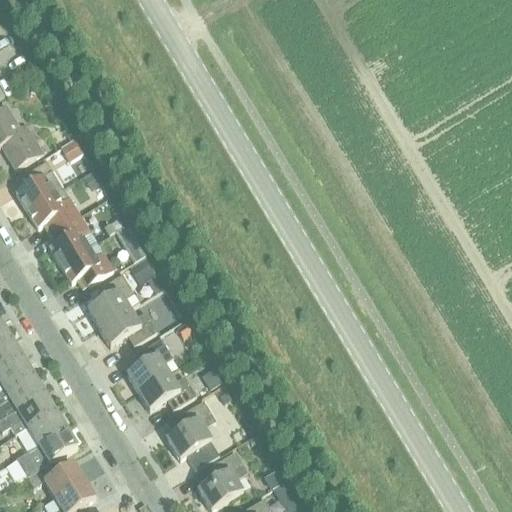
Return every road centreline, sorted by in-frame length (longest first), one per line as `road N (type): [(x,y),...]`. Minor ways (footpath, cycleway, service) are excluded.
road 1 (secondary): [(456,511),(149,0)]
road 2 (residential): [(156,511),(13,275)]
